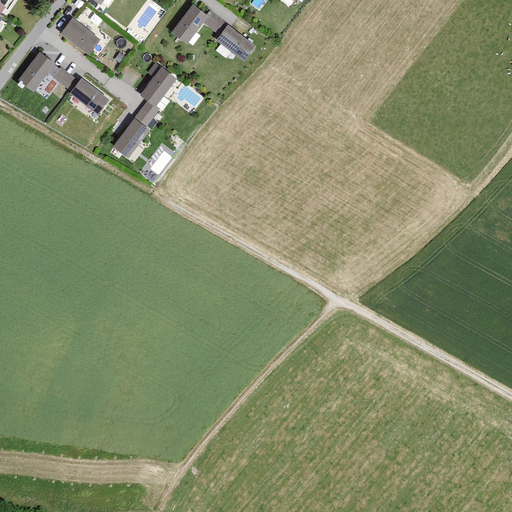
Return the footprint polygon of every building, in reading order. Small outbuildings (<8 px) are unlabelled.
[(0,0),(0,32),(9,19),(5,17),(15,1),(13,0),(0,0)] [(176,34),(193,46),(204,31),(252,65),(263,49),(200,3),(176,34)] [(94,57),(106,41),(76,20),(65,36),(94,57)] [(99,116),(111,99),(86,80),(82,84),(40,53),(20,79),(45,98),(56,83),(99,116)] [(150,104),(118,146),(137,160),(158,132),(152,128),(185,83),(163,66),(140,97),(150,104)]
